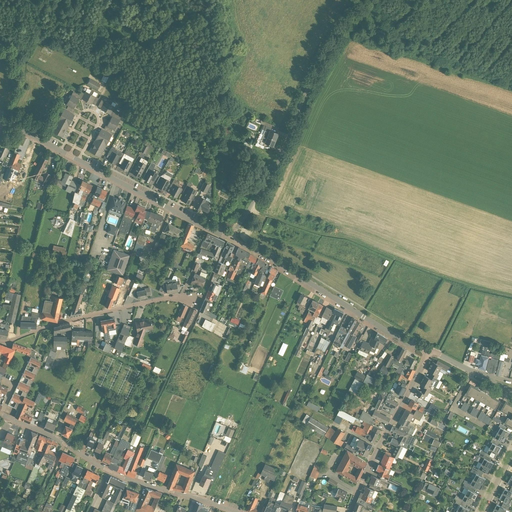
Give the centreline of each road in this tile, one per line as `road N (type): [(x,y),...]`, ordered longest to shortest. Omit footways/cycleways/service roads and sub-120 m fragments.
road 1 (track): [(248,210),(511,297)]
road 2 (unclassified): [(367,0),(323,57),(282,156),(239,222)]
road 3 (residential): [(230,239),(4,121)]
road 4 (residential): [(429,352),(230,239)]
road 5 (residential): [(0,341),(203,295)]
road 6 (residential): [(348,511),(429,352)]
road 7 (residential): [(234,511),(107,470)]
road 8 (residential): [(107,470),(0,412)]
